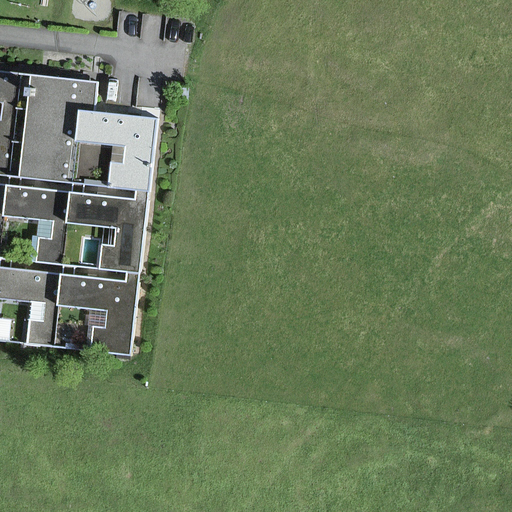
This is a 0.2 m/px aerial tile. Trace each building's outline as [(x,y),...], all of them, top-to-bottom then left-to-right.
[(29,72),(0,69),(0,100),(11,102),(9,119),(0,118),(0,173),(19,175),(22,140),(33,141),(36,108),(25,107),(27,93),(29,72)] [(105,81),(29,72),(27,93),(38,95),(36,108),(33,141),(29,175),(81,181),(86,140),(89,109),(102,111),(105,81)] [(102,111),(89,109),(86,140),(123,143),(119,185),(145,188),(156,189),(164,117),(102,111)] [(17,184),(0,182),(0,256),(10,257),(14,213),(17,184)] [(78,191),(17,184),(14,213),(49,217),(47,235),(43,235),(40,258),(69,261),(75,222),(78,191)] [(144,198),(78,191),(75,222),(121,226),(119,244),(109,243),(106,268),(134,270),(148,272),(156,189),(145,188),(144,198)] [(69,273),(6,266),(3,297),(51,302),(48,322),(37,321),(35,341),(61,344),(65,303),(69,273)] [(133,281),(69,273),(65,303),(116,309),(114,325),(102,324),(99,347),(138,352),(148,272),(134,270),(133,281)]
